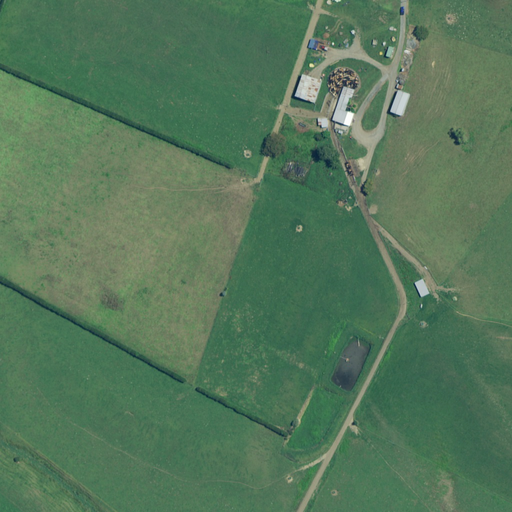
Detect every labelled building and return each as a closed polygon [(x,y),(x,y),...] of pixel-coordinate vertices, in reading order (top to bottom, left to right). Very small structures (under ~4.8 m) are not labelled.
[(327,46),(317,43),(315,49),(325,52),(327,46)] [(322,81),(304,75),(297,97),(314,103),(322,81)] [(354,90),(344,87),(333,120),(350,126),(354,114),(345,111),(350,98),(351,98),(354,90)] [(411,95),(400,91),(392,112),(403,116),(411,95)] [(328,127),(327,119),(318,120),(318,125),(322,125),(322,128),(328,127)] [(430,294),(424,280),(416,283),(422,297),(430,294)]
